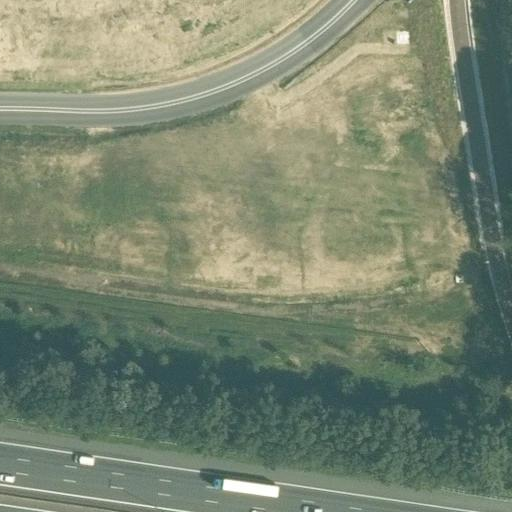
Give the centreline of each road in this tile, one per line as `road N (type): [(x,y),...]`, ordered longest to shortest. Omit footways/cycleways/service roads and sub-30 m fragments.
road 1 (secondary): [(355,0),(262,71),(187,102),(96,115),(0,114)]
road 2 (motorway): [(315,511),(0,463)]
